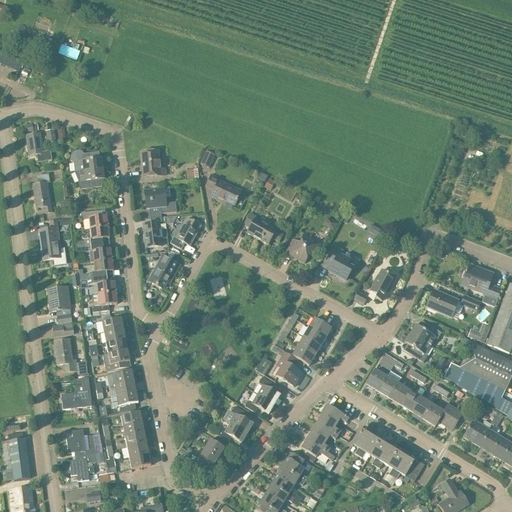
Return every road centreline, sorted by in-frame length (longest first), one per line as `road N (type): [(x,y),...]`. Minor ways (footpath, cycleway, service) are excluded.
road 1 (unclassified): [(55,511),(0,123)]
road 2 (residential): [(160,328),(139,312),(113,134),(39,109),(0,114)]
road 3 (residential): [(160,328),(204,252),(217,246),(384,336)]
road 4 (residential): [(503,510),(490,483),(325,381)]
road 5 (residential): [(212,500),(172,483),(146,351),(160,328)]
road 6 (residential): [(212,500),(325,381)]
